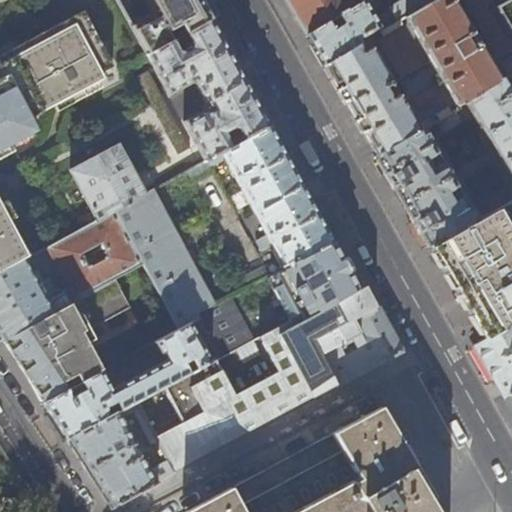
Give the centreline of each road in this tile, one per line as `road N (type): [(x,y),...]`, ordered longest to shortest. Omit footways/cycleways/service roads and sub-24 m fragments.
road 1 (tertiary): [(247,0),(511,471)]
road 2 (residential): [(81,511),(0,390)]
